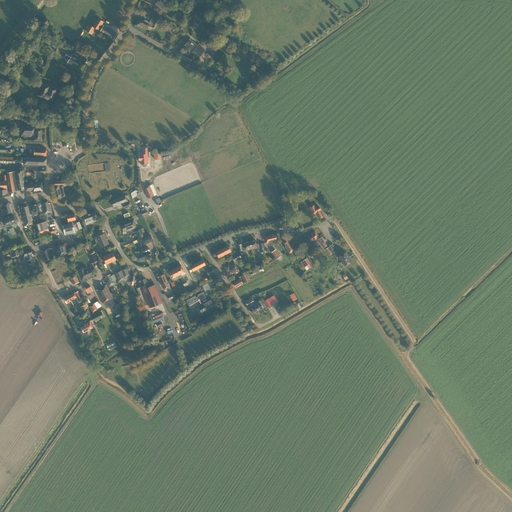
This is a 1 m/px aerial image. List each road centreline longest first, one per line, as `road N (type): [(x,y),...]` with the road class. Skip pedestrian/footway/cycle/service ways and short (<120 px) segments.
road 1 (tertiary): [(126,27),(88,87),(83,145),(52,173),(45,193)]
road 2 (residential): [(299,304),(255,326),(205,247)]
road 3 (residential): [(205,247),(330,219)]
road 4 (residential): [(127,262),(60,293),(37,248)]
